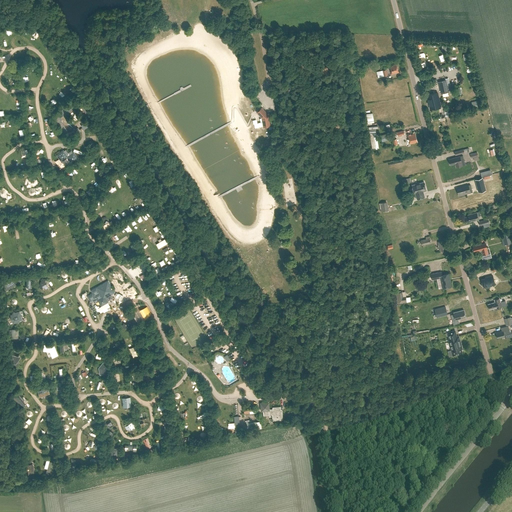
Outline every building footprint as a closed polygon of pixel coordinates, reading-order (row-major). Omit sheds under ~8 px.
[(391,74),(399,72),(397,64),(389,66),(391,74)] [(439,81),(441,94),(450,92),(447,79),(439,81)] [(438,95),(436,95),(436,93),(427,95),(431,109),(440,106),(438,95)] [(83,129),(91,124),(93,115),(85,103),(76,101),(58,113),(56,122),(61,132),(62,131),(64,136),(71,137),(81,131),(83,129)] [(268,115),(263,110),(261,108),(256,113),(258,115),(261,119),(263,128),(270,127),(268,115)] [(372,150),(379,149),(376,133),(369,134),(372,150)] [(410,143),(418,141),(415,133),(408,135),(410,143)] [(65,150),(64,151),(63,150),(56,155),(61,162),(67,158),(71,164),(78,159),(73,151),(72,152),(71,151),(69,152),(67,152),(65,150)] [(463,156),(456,158),(449,160),(450,164),(456,163),(457,167),(465,164),(463,156)] [(423,191),(426,190),(424,182),(412,185),(414,193),(415,193),(417,199),(424,197),(423,191)] [(483,182),(477,184),(479,192),(485,190),(483,182)] [(472,192),(471,185),(468,186),(468,185),(457,188),(459,196),(472,192)] [(511,208),(511,204),(511,201),(499,204),(500,208),(507,206),(507,207),(508,210),(511,208)] [(479,211),(477,212),(468,215),(469,216),(465,217),(466,222),(473,221),(479,220),(478,217),(481,216),(479,211)] [(502,235),(505,245),(511,243),(509,233),(502,235)] [(422,245),(431,243),(429,236),(426,237),(426,239),(421,240),(422,245)] [(439,251),(447,250),(445,240),(437,242),(439,251)] [(483,244),(480,245),(473,247),(474,251),(475,253),(479,252),(478,250),(481,249),(481,250),(482,251),(482,250),(483,254),(481,255),(482,259),(487,258),(486,254),(488,253),(486,245),(485,243),(483,244)] [(441,272),(431,274),(432,280),(440,278),(443,288),(451,286),(449,273),(442,274),(441,272)] [(495,284),(493,276),(489,277),(481,279),(483,287),(495,284)] [(3,286),(6,291),(16,285),(13,280),(3,286)] [(108,281),(91,290),(93,293),(91,294),(88,296),(91,301),(93,300),(95,303),(99,301),(101,306),(108,302),(107,301),(113,298),(111,295),(115,292),(108,281)] [(396,293),(398,304),(407,302),(406,296),(403,297),(403,292),(396,293)] [(6,307),(14,306),(13,299),(9,299),(9,298),(5,298),(6,307)] [(497,308),(501,307),(506,305),(505,301),(500,302),(499,298),(494,299),(495,302),(488,304),(489,309),(496,307),(497,308)] [(447,314),(445,307),(435,309),(437,317),(447,314)] [(459,323),(458,319),(466,317),(464,310),(454,313),(454,314),(451,315),(454,324),(459,323)] [(13,314),(12,314),(14,322),(16,321),(18,322),(18,321),(21,320),(19,312),(16,313),(15,312),(14,313),(13,313),(13,314)] [(124,322),(131,317),(128,313),(121,318),(124,322)] [(502,331),(496,333),(497,338),(504,336),(505,339),(511,336),(511,331),(510,332),(508,326),(501,328),(502,331)] [(453,351),(454,351),(455,355),(462,353),(460,349),(462,348),(460,344),(459,345),(458,341),(459,341),(458,337),(456,337),(455,331),(448,333),(450,339),(449,339),(452,351),(453,351)] [(45,345),(44,350),(50,351),(53,357),(58,355),(54,346),(45,345)] [(20,356),(10,354),(8,353),(10,363),(11,363),(16,363),(20,356)] [(108,369),(109,366),(106,364),(103,362),(99,367),(101,374),(107,373),(108,371),(108,369)] [(47,387),(38,390),(40,396),(49,393),(47,387)] [(279,420),(283,420),(282,411),(281,411),(281,406),(272,407),(273,409),(268,409),(268,403),(261,404),(262,406),(262,408),(261,408),(261,409),(262,409),(262,410),(263,410),(263,415),(272,415),(273,421),(279,420)] [(111,451),(110,454),(115,454),(116,458),(119,456),(119,452),(117,449),(114,449),(111,451)]
